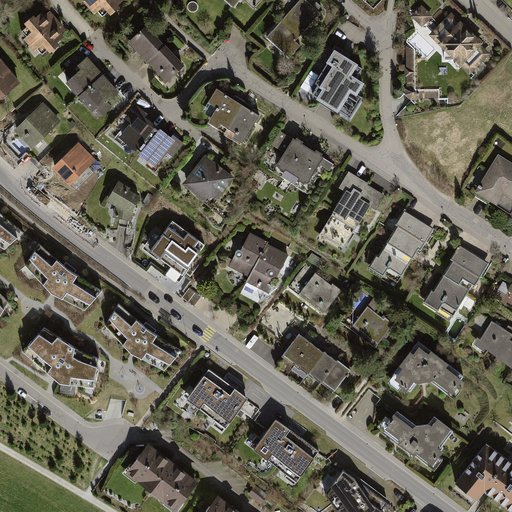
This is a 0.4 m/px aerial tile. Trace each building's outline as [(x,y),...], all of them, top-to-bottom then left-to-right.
[(121,0),(97,0),(90,7),(95,13),(98,11),(103,16),(109,11),(111,13),(118,7),(116,5),(121,0)] [(305,0),(299,0),(267,37),(289,57),(300,45),(295,41),(320,13),(305,0)] [(427,12),(422,7),(417,12),(417,20),(422,25),(427,20),(427,12)] [(22,31),(32,43),(56,22),(48,14),(44,17),(42,14),(36,19),(34,17),(26,23),(28,26),(22,31)] [(464,28),(451,15),(434,33),(441,39),(439,41),(447,49),(444,52),(444,60),(453,60),(455,57),(470,71),(487,53),(478,45),(480,43),(476,39),(473,39),(473,36),(467,31),(464,31),(464,28)] [(63,31),(56,22),(32,43),(42,54),(48,49),(50,51),(58,45),(56,42),(62,37),(59,34),(63,31)] [(148,61),(164,46),(146,27),(132,40),(139,47),(136,49),(137,50),(148,61)] [(139,47),(132,40),(131,39),(127,43),(135,52),(137,50),(136,49),(139,47)] [(335,52),(348,59),(350,55),(335,45),(332,50),(335,52)] [(164,46),(148,61),(158,72),(159,72),(161,71),(169,79),(176,72),(175,71),(182,64),(164,46)] [(348,59),(335,52),(315,83),(318,85),(312,95),(344,114),(356,94),(363,84),(356,79),(362,69),(348,59)] [(439,94),(438,59),(423,59),(423,54),(416,54),(409,54),(410,88),(408,90),(408,94),(412,97),(416,97),(418,96),(430,95),(430,94),(439,94)] [(0,99),(20,83),(0,59),(0,99)] [(67,83),(80,97),(102,76),(86,59),(76,68),(75,69),(78,73),(70,80),(67,83)] [(75,69),(76,68),(72,64),(63,72),(70,80),(78,73),(75,69)] [(308,92),(319,75),(311,70),(300,87),(308,92)] [(170,80),(169,79),(161,71),(159,72),(158,72),(156,74),(166,83),(170,80)] [(117,93),(102,76),(80,97),(93,111),(96,108),(104,101),(106,103),(107,102),(117,93)] [(211,118),(228,128),(242,105),(233,99),(225,94),(226,94),(217,88),(208,103),(217,108),(211,118)] [(356,94),(344,114),(350,118),(363,98),(356,94)] [(242,105),(243,105),(246,101),(236,95),(233,99),(242,105)] [(15,127),(41,156),(51,147),(43,139),(63,120),(44,100),(15,127)] [(112,108),(107,102),(106,103),(104,101),(96,108),(103,116),(112,108)] [(140,116),(144,119),(148,114),(137,105),(126,119),(133,125),(140,116)] [(243,105),(242,105),(228,128),(245,139),(260,116),(243,105)] [(127,141),(139,151),(157,129),(144,119),(140,116),(133,125),(126,133),(123,131),(117,138),(124,144),(127,141)] [(225,133),(228,128),(211,118),(208,122),(213,125),(212,126),(225,133)] [(243,143),(245,139),(228,128),(225,133),(224,134),(234,141),(236,139),(243,143)] [(169,139),(157,129),(139,151),(151,160),(148,164),(156,170),(162,163),(158,160),(165,151),(172,142),(169,139)] [(294,139),(281,131),(272,145),(278,148),(285,153),(278,164),(273,172),(291,183),(296,176),(299,178),(298,179),(304,183),(305,181),(308,183),(314,173),(320,172),(326,176),(329,177),(332,172),(329,170),(333,164),(323,158),(324,157),(321,156),(322,154),(317,151),(315,152),(302,144),(303,142),(297,138),(296,140),(294,139)] [(172,142),(165,151),(172,157),(184,143),(173,135),(169,139),(172,142)] [(79,144),(55,167),(70,182),(78,175),(84,182),(94,172),(87,165),(93,159),(79,144)] [(285,153),(278,148),(267,165),(268,169),(273,172),(278,164),(285,153)] [(208,204),(210,202),(211,201),(187,183),(206,159),(230,178),(217,193),(221,196),(235,177),(205,154),(182,183),(208,204)] [(511,165),(499,157),(481,185),(479,184),(478,186),(480,187),(478,190),(509,209),(511,204),(511,165)] [(230,178),(206,159),(187,183),(211,201),(210,202),(211,203),(217,195),(217,193),(230,178)] [(324,179),(326,176),(320,172),(314,173),(308,183),(305,181),(304,183),(298,179),(299,178),(296,176),(291,183),(307,193),(311,192),(315,187),(314,183),(317,178),(321,177),(324,179)] [(347,191),(334,211),(357,225),(369,205),(373,208),(381,196),(379,195),(380,193),(359,181),(360,180),(349,172),(340,187),(347,191)] [(78,175),(70,182),(76,189),(84,182),(78,175)] [(118,183),(109,199),(118,204),(116,217),(129,220),(131,212),(139,198),(126,191),(127,188),(118,183)] [(511,204),(509,209),(478,190),(472,187),(469,192),(495,209),(497,205),(511,213),(511,211),(511,204)] [(400,222),(394,231),(419,247),(424,240),(428,243),(436,230),(404,210),(397,221),(400,222)] [(342,249),(357,225),(334,211),(320,235),(342,249)] [(0,213),(0,248),(3,250),(21,231),(0,213)] [(205,244),(173,221),(156,243),(150,250),(159,257),(171,266),(183,274),(189,266),(205,244)] [(399,280),(419,247),(394,231),(375,262),(373,264),(399,280)] [(268,243),(250,233),(241,250),(240,249),(239,249),(238,249),(237,250),(236,251),(235,252),(235,254),(232,260),(240,264),(237,269),(250,275),(250,276),(267,244),(268,243)] [(150,250),(156,243),(150,238),(143,248),(157,260),(159,257),(150,250)] [(69,269),(39,243),(26,265),(51,292),(85,310),(102,291),(69,269)] [(250,276),(250,275),(247,280),(259,286),(261,282),(266,285),(267,283),(271,276),(272,276),(274,275),(275,274),(275,273),(276,272),(275,270),(275,269),(274,268),(276,265),(280,267),(287,254),(267,244),(250,276)] [(455,256),(449,266),(474,282),(479,274),(483,277),(491,264),(459,244),(452,255),(455,256)] [(312,253),(307,259),(319,267),(324,260),(312,253)] [(240,264),(232,260),(228,258),(226,257),(225,258),(224,258),(223,259),(223,260),(223,262),(223,263),(224,264),(236,270),(237,269),(240,264)] [(373,264),(375,262),(372,260),(367,270),(395,287),(399,280),(373,264)] [(190,267),(189,266),(183,274),(171,266),(167,272),(179,281),(190,267)] [(466,296),(474,282),(449,266),(430,296),(428,299),(454,315),(458,308),(466,296)] [(316,273),(301,292),(325,311),(342,290),(333,283),(331,285),(316,273)] [(261,282),(259,286),(259,288),(269,293),(271,289),(271,288),(270,286),(269,284),(267,283),(266,285),(261,282)] [(508,290),(510,287),(502,282),(498,289),(506,294),(508,290)] [(182,297),(194,306),(202,296),(190,287),(182,297)] [(260,324),(289,346),(299,334),(317,311),(288,288),(260,324)] [(0,315),(9,302),(0,292),(0,315)] [(428,299),(430,296),(428,295),(422,304),(450,321),(454,315),(428,299)] [(466,296),(458,308),(461,309),(464,305),(470,309),(475,302),(466,296)] [(149,329),(119,303),(105,325),(131,352),(165,369),(182,350),(149,329)] [(382,317),(368,306),(353,325),(378,344),(394,324),(383,315),(382,317)] [(172,323),(164,316),(161,319),(170,326),(172,323)] [(478,342),(498,357),(511,334),(511,327),(508,325),(505,329),(492,321),(478,342)] [(82,351),(44,327),(23,350),(60,382),(93,387),(99,358),(82,351)] [(289,346),(284,354),(296,363),(312,343),(299,334),(289,346)] [(511,334),(498,357),(511,367),(511,334)] [(464,375),(419,341),(393,374),(400,380),(398,381),(402,384),(410,391),(418,381),(430,379),(447,393),(453,386),(454,387),(457,383),(464,375)] [(324,352),(312,343),(296,363),(308,373),(309,371),(324,352)] [(325,351),(324,352),(309,371),(322,381),(323,380),(337,361),(325,351)] [(337,361),(323,380),(335,389),(343,379),(350,369),(338,360),(337,361)] [(356,363),(350,369),(343,379),(353,387),(358,381),(355,379),(363,368),(356,363)] [(197,392),(191,401),(217,420),(219,417),(229,423),(248,398),(235,388),(234,389),(230,386),(227,390),(219,384),(223,379),(209,368),(193,389),(197,392)] [(400,380),(393,374),(387,381),(398,390),(402,384),(398,381),(400,380)] [(343,379),(335,389),(334,391),(344,399),(353,387),(343,379)] [(453,386),(447,393),(454,398),(463,387),(457,383),(454,387),(453,386)] [(384,431),(428,464),(433,457),(434,459),(437,455),(444,447),(442,445),(453,431),(435,416),(428,424),(416,426),(397,411),(391,419),(388,423),(390,424),(384,431)] [(388,423),(391,419),(386,415),(377,426),(384,431),(390,424),(388,423)] [(294,483),(319,451),(302,438),(299,442),(290,436),(292,433),(289,431),(290,429),(276,419),(254,448),(287,473),(285,476),(294,483)] [(511,462),(486,442),(460,476),(482,493),(484,490),(511,511),(511,510),(511,462)] [(169,461),(148,446),(141,454),(140,454),(137,459),(137,460),(133,466),(130,464),(128,466),(140,476),(138,478),(141,480),(140,481),(163,499),(164,498),(167,500),(169,497),(181,507),(183,504),(180,502),(184,497),(186,497),(189,493),(189,491),(196,482),(175,466),(169,461)] [(433,457),(428,464),(435,470),(443,459),(437,455),(434,459),(433,457)] [(140,476),(128,466),(123,473),(135,482),(138,478),(140,476)] [(339,511),(379,511),(388,502),(343,469),(325,493),(339,511)] [(482,493),(460,476),(455,483),(477,500),(482,493)] [(255,486),(249,494),(261,503),(267,495),(255,486)] [(169,497),(167,500),(163,504),(173,511),(176,511),(181,507),(169,497)] [(236,511),(218,498),(211,506),(209,506),(206,511),(236,511)]
